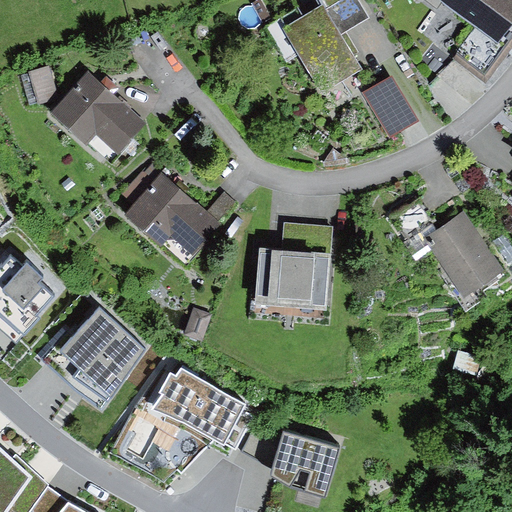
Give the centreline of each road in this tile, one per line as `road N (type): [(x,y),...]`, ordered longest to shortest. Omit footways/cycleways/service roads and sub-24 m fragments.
road 1 (residential): [(511,70),(465,130),(385,170),(316,186),(272,175),(242,155),(167,65)]
road 2 (residential): [(0,398),(84,463),(170,511)]
